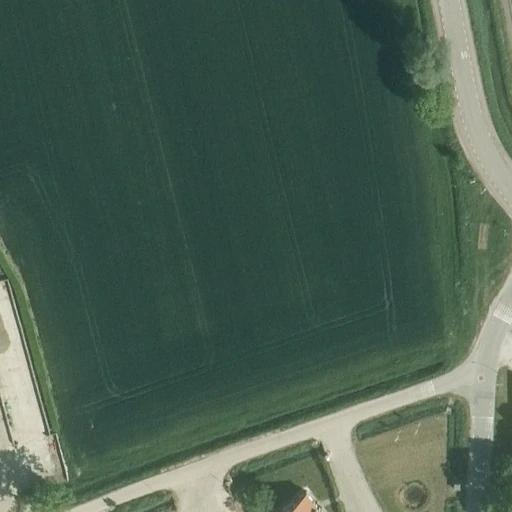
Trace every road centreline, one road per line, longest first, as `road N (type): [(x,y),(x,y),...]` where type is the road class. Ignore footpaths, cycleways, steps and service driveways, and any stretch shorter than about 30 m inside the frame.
road 1 (residential): [(483,374),(425,387),(72,511)]
road 2 (tertiary): [(511,176),(493,152),(445,0)]
road 3 (unclassified): [(475,511),(483,374)]
